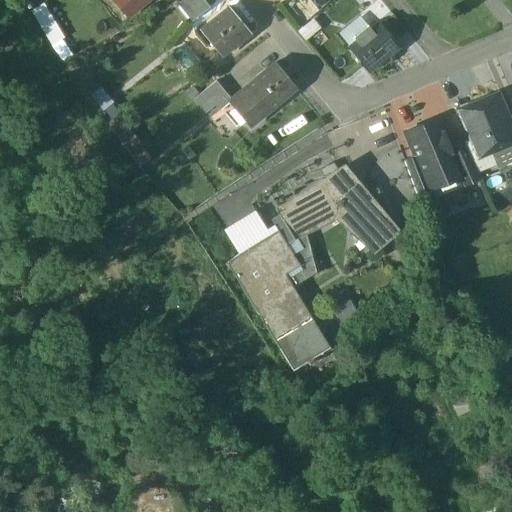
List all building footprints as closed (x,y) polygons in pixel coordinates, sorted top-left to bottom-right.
[(191,21),(210,6),(205,0),(175,0),(175,1),(191,21)] [(229,8),(200,32),(221,57),(250,33),(229,8)] [(407,32),(393,14),(384,22),(398,39),(407,32)] [(399,47),(378,21),(370,28),(367,25),(353,37),(355,40),(347,47),(368,73),(379,63),(382,67),(391,60),(388,56),(399,47)] [(201,63),(185,45),(174,54),(190,72),(201,63)] [(275,64),(220,109),(235,128),(246,119),(251,126),(296,89),(275,64)] [(215,82),(194,100),(205,114),(227,96),(215,82)] [(493,93),(457,109),(477,156),(511,141),(511,127),(509,122),(506,123),(493,93)] [(403,159),(415,192),(458,175),(462,184),(479,177),(464,141),(448,148),(435,118),(405,130),(415,154),(403,159)] [(337,171),(325,178),(326,179),(276,208),(286,224),(291,232),(334,206),(341,208),(372,244),(390,229),(358,190),(360,188),(344,168),(338,172),(337,171)] [(291,232),(286,224),(276,230),(284,243),(294,237),(291,232)] [(276,230),(225,261),(290,366),(291,366),(295,363),(304,357),(310,354),(327,343),(326,341),(326,342),(282,270),(295,263),(295,264),(297,263),(284,243),(276,230)]
